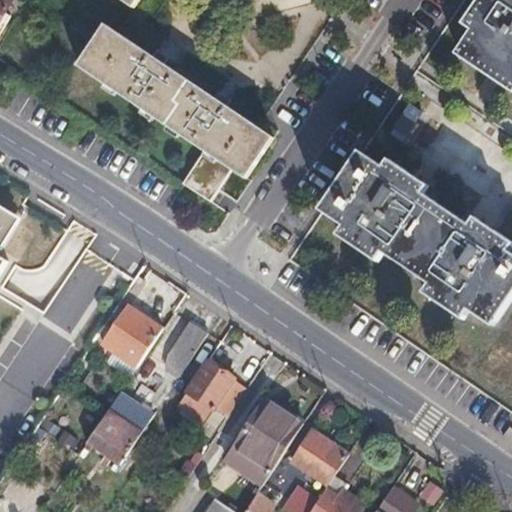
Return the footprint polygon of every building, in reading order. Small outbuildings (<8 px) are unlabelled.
[(0,0),(0,26),(15,0),(0,0)] [(123,0),(136,8),(140,0),(123,0)] [(511,0),(484,0),(467,26),(476,32),(467,45),(478,51),(470,62),(509,88),(511,84),(511,0)] [(107,29),(80,67),(155,117),(208,152),(186,185),(214,204),(236,171),(249,180),(275,140),(228,108),(232,101),(220,94),(216,100),(164,66),(168,60),(155,52),(151,58),(107,29)] [(413,103),(396,129),(410,138),(428,112),(413,103)] [(409,192),(416,178),(417,178),(394,162),(389,169),(376,161),(370,169),(358,162),(331,202),(343,209),(337,219),(349,227),(343,237),(382,263),(387,254),(419,276),(433,285),(427,294),(467,320),(473,312),(485,320),(493,309),(504,317),(511,305),(511,241),(491,228),(482,241),(468,232),(472,226),(425,195),(422,201),(409,192)] [(430,188),(416,178),(409,192),(422,201),(425,195),(430,188)] [(0,280),(0,279),(10,263),(0,257),(0,256),(21,221),(0,208),(0,280)] [(482,241),(491,228),(477,220),(472,226),(468,232),(482,241)] [(140,367),(165,331),(131,308),(106,345),(140,367)] [(168,371),(181,380),(210,336),(192,324),(172,354),(168,371)] [(216,357),(192,392),(230,418),(248,391),(241,386),(246,378),(216,357)] [(106,418),(88,445),(122,467),(157,415),(147,409),(157,395),(144,386),(134,400),(123,393),(106,418)] [(237,448),(274,473),(306,426),(269,402),(237,448)] [(331,487),(338,477),(351,457),(316,433),(297,464),(309,472),(331,487)] [(290,500),(308,511),(314,511),(331,487),(309,472),(290,500)] [(314,511),(364,511),(368,506),(349,493),(353,487),(338,477),(331,487),(314,511)] [(394,511),(406,496),(395,488),(379,511),(381,511),(394,511)] [(260,493),(247,511),(271,511),(277,504),(260,493)] [(233,511),(217,501),(210,511),(233,511)]
